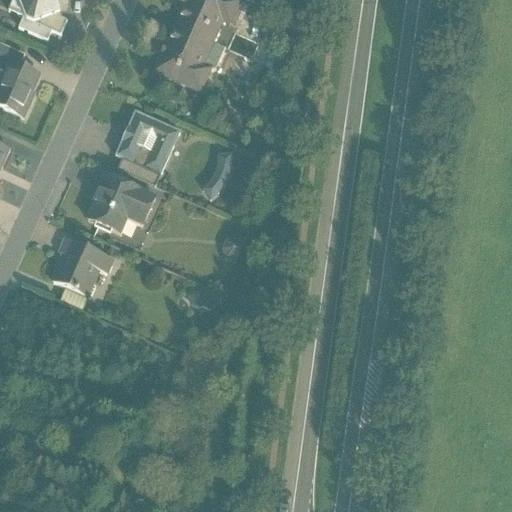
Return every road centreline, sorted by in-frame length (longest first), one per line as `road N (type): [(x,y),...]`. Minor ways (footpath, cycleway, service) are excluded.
road 1 (secondary): [(368,0),(301,511)]
road 2 (secondary): [(342,511),(408,0)]
road 3 (residential): [(0,284),(123,0)]
